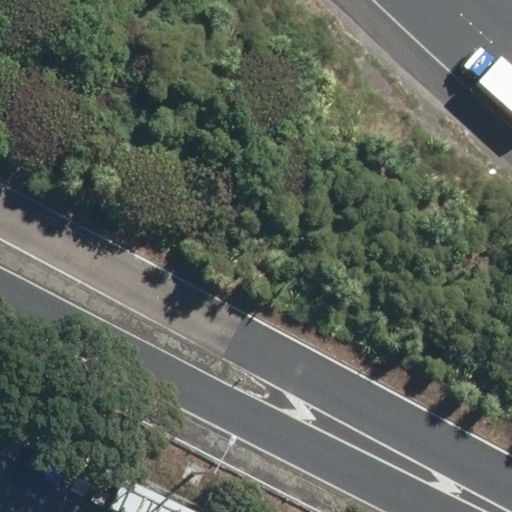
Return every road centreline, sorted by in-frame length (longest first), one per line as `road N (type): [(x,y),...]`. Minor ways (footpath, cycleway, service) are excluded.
road 1 (motorway): [(511,456),(0,197)]
road 2 (motorway): [(459,511),(0,283)]
